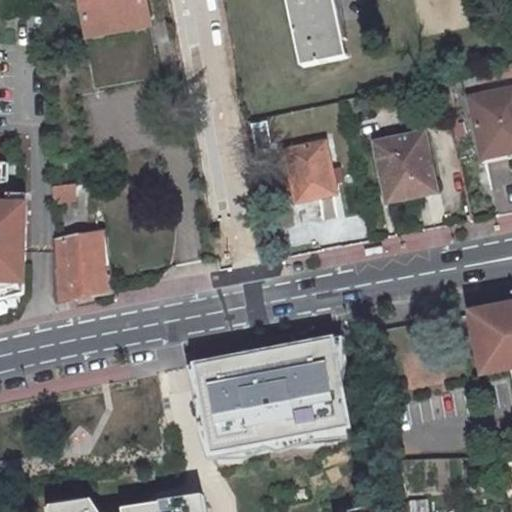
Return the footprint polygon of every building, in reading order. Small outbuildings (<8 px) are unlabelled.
[(141,0),(79,0),(94,81),(155,70),(141,0)] [(292,0),(306,62),(350,52),(340,4),(339,0),(292,0)] [(449,73),(441,75),(450,119),(459,117),(449,73)] [(511,85),(473,94),(486,154),(511,148),(511,85)] [(426,130),(378,140),(390,197),(438,186),(426,130)] [(0,199),(0,163),(1,137),(0,136),(0,296),(26,290),(28,201),(0,199)] [(327,138),(289,146),(299,197),(336,189),(327,138)] [(78,177),(54,178),(54,198),(78,197),(78,177)] [(106,227),(55,235),(56,296),(115,284),(106,227)] [(511,306),(469,316),(482,377),(510,371),(511,380),(511,306)] [(348,432),(331,344),(197,370),(213,457),(348,432)] [(92,511),(91,503),(53,509),(53,511),(204,511),(203,498),(160,504),(161,507),(124,511),(92,511)] [(433,511),(433,501),(415,501),(414,511),(433,511)]
